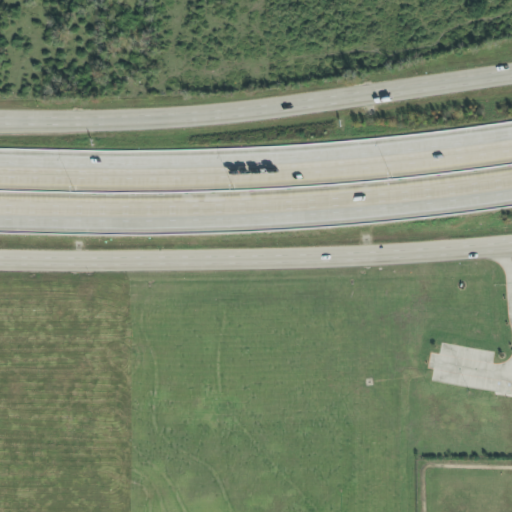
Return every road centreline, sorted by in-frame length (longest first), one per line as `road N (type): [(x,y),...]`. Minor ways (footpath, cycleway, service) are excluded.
road 1 (primary): [(511,74),(228,113),(0,119)]
road 2 (motorway): [(511,150),(274,177),(0,180)]
road 3 (motorway): [(0,203),(192,207),(511,177)]
road 4 (primary): [(0,263),(349,260),(511,249)]
